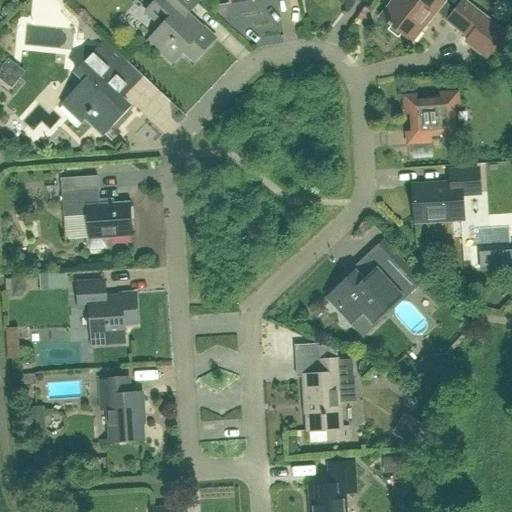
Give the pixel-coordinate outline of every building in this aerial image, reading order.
[(196,3),(193,0),(161,0),(159,3),(157,1),(145,13),(160,28),(148,41),(171,63),(181,53),(191,62),(213,39),(186,14),(196,3)] [(444,1),(441,0),(397,0),(381,21),(390,28),(390,27),(411,43),(435,12),(446,21),(468,39),(464,43),(485,60),(505,35),(462,1),(454,11),(443,2),(444,1)] [(124,62),(103,43),(99,47),(75,73),(84,82),(62,105),(63,105),(59,110),(75,125),(79,121),(80,122),(83,118),(101,135),(128,107),(120,100),(141,78),(124,62)] [(14,57),(0,70),(0,74),(14,90),(31,75),(14,57)] [(458,106),(457,93),(438,94),(439,100),(416,102),(415,96),(402,97),(404,116),(410,115),(411,132),(405,133),(406,146),(431,144),(431,141),(441,140),(442,143),(461,142),(460,129),(454,129),(452,106),(458,106)] [(17,113),(6,124),(22,139),(33,128),(17,113)] [(479,194),(477,171),(449,172),(450,184),(412,187),(414,223),(462,220),(460,195),(479,194)] [(87,216),(89,239),(85,239),(86,249),(89,251),(103,250),(105,247),(105,238),(130,236),(128,204),(99,206),(98,191),(61,194),(62,218),(87,216)] [(372,322),(376,327),(423,283),(395,253),(379,268),(364,282),(355,272),(326,299),(351,326),(362,315),(370,324),(372,322)] [(51,276),(52,285),(76,284),(76,275),(51,276)] [(23,297),(22,279),(5,280),(5,298),(23,297)] [(104,297),(103,282),(77,284),(78,309),(89,308),(91,347),(123,345),(122,327),(136,326),(134,295),(104,297)] [(340,428),(338,403),(356,401),(354,378),(353,378),(352,360),(318,362),(319,376),(302,377),(303,404),(305,404),(307,432),(327,430),(328,441),(348,440),(347,428),(340,428)] [(128,395),(127,379),(99,381),(101,410),(107,410),(109,442),(142,440),(140,415),(142,415),(140,394),(128,395)] [(390,432),(413,447),(426,427),(402,412),(390,432)] [(400,455),(400,452),(391,453),(391,459),(383,459),(383,473),(397,472),(397,477),(401,477),(402,488),(406,488),(405,455),(400,455)] [(355,493),(353,463),(327,465),(328,486),(309,487),(309,511),(344,511),(343,494),(355,493)]
